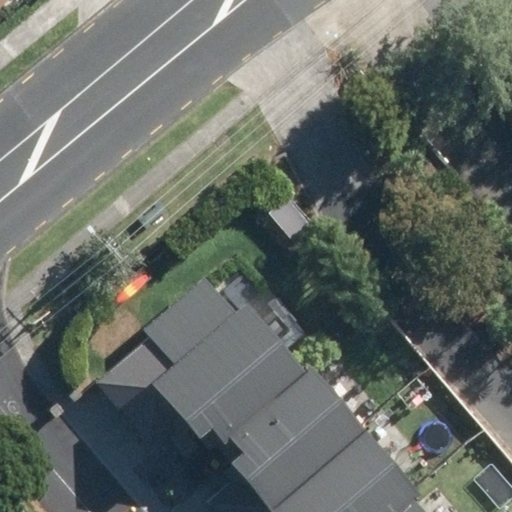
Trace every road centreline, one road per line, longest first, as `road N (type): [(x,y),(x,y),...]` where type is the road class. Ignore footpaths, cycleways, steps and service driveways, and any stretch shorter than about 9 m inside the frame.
road 1 (residential): [(229,0),(511,381)]
road 2 (tertiary): [(0,179),(149,55)]
